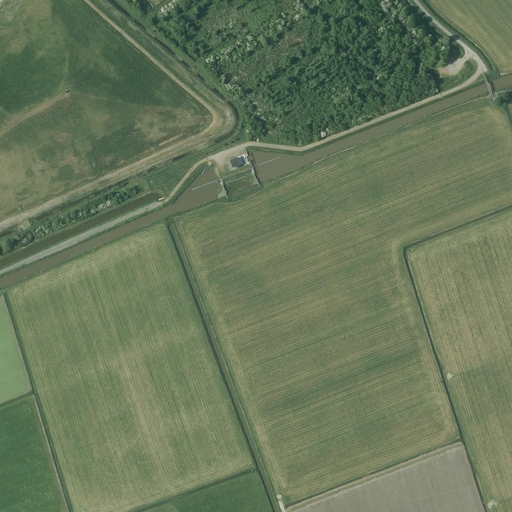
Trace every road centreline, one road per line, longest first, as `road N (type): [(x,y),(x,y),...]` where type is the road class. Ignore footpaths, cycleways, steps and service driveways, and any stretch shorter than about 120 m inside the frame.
road 1 (track): [(85,0),(210,109),(213,124),(0,223)]
road 2 (track): [(0,273),(170,198),(212,157)]
